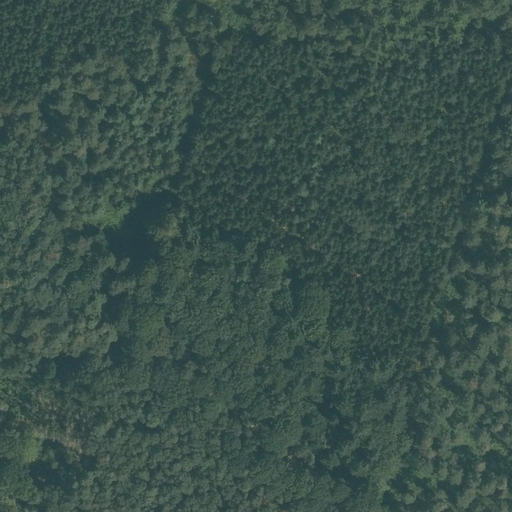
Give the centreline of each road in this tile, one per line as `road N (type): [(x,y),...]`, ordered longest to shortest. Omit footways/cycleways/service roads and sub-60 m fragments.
road 1 (track): [(365,511),(122,328)]
road 2 (track): [(58,511),(122,328)]
